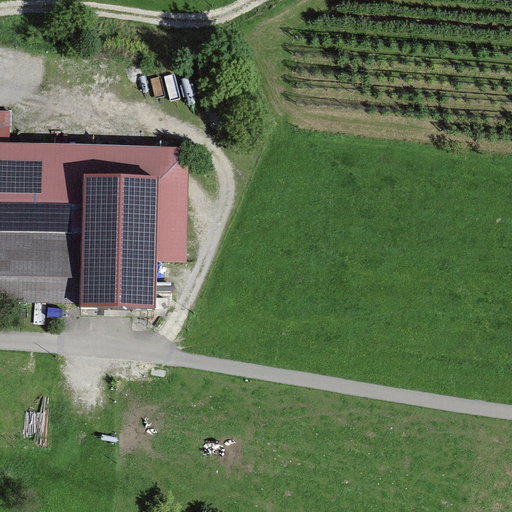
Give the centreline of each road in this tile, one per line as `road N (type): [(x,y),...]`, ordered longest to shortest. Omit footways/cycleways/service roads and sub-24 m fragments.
road 1 (residential): [(511,411),(96,347),(0,342)]
road 2 (track): [(161,356),(211,250),(219,188),(204,149),(121,111),(0,96)]
road 3 (track): [(260,0),(193,22),(0,13)]
road 4 (track): [(0,483),(74,465),(90,440),(96,347)]
